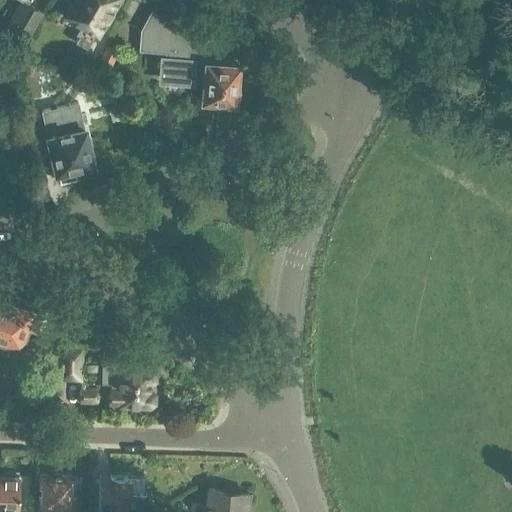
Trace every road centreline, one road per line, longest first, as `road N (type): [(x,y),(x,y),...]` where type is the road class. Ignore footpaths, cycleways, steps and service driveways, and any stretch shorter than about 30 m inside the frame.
road 1 (residential): [(5,243),(201,181),(294,122),(348,76)]
road 2 (residential): [(293,441),(285,348),(296,260),(328,172),(374,94)]
road 3 (residential): [(293,441),(152,312),(5,243)]
road 4 (residential): [(293,441),(0,433)]
road 5 (residential): [(348,76),(296,28),(250,0)]
